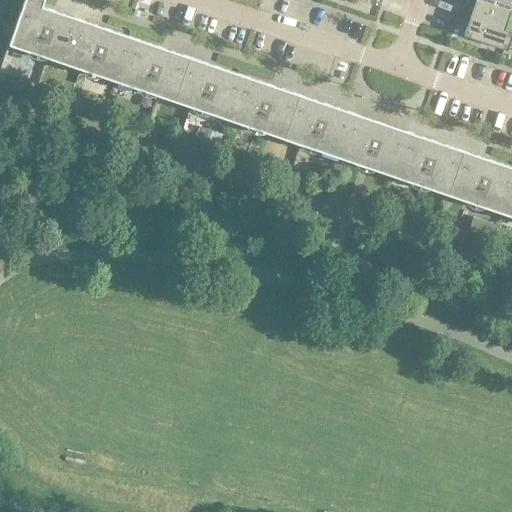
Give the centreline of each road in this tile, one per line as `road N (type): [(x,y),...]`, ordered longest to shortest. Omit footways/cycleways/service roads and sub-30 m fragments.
road 1 (residential): [(393,68),(200,0)]
road 2 (residential): [(511,110),(393,68)]
